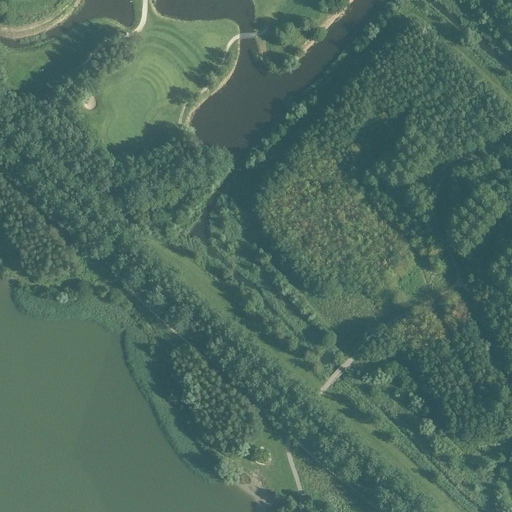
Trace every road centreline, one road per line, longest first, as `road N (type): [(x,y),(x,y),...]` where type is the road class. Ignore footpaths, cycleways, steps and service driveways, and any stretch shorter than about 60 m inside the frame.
road 1 (unknown): [(341,511),(332,476),(0,168)]
road 2 (unknown): [(511,418),(483,404),(407,241),(367,193),(366,175),(376,151),(426,97),(446,93),(511,126)]
